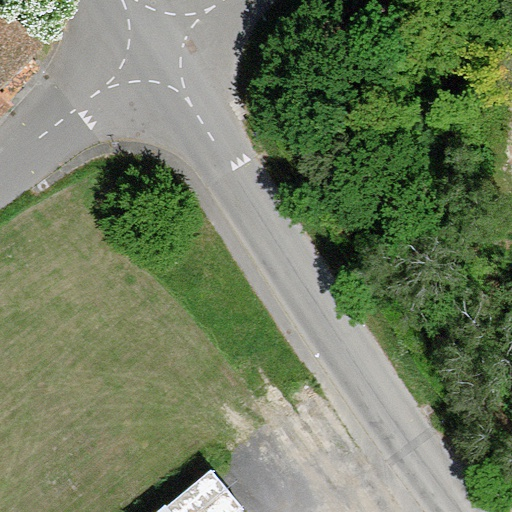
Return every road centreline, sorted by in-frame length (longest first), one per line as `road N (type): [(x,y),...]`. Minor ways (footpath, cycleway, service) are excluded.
road 1 (tertiary): [(463,511),(279,246),(154,38)]
road 2 (unclassified): [(0,169),(154,38)]
